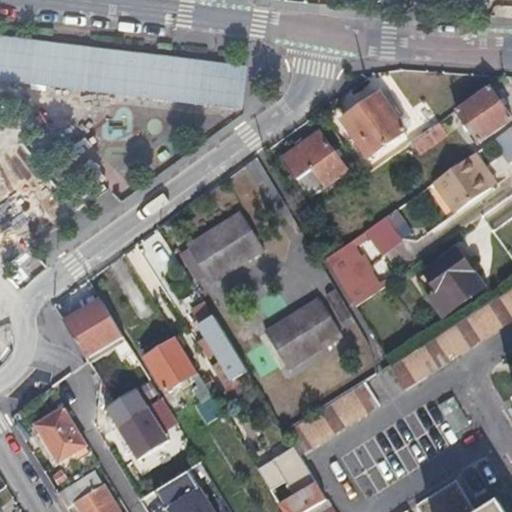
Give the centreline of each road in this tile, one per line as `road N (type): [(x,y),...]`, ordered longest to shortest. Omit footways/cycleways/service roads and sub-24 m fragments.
road 1 (residential): [(323,31),(312,91),(37,291),(28,345),(0,382)]
road 2 (residential): [(240,22),(38,0)]
road 3 (residential): [(482,49),(323,31)]
